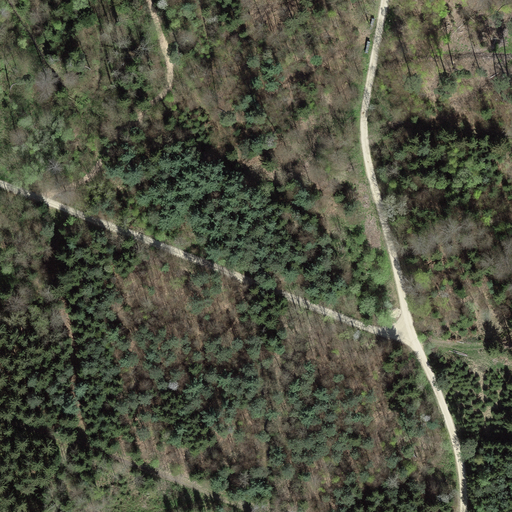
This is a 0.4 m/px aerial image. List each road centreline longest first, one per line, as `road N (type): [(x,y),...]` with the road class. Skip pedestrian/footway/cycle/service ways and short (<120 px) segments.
road 1 (track): [(463,511),(457,448),(412,339),(366,148),(365,107),(385,0)]
road 2 (track): [(0,181),(412,339)]
road 3 (track): [(37,195),(91,176),(164,92),(170,68),(150,0)]
road 4 (track): [(366,148),(411,126),(511,135)]
